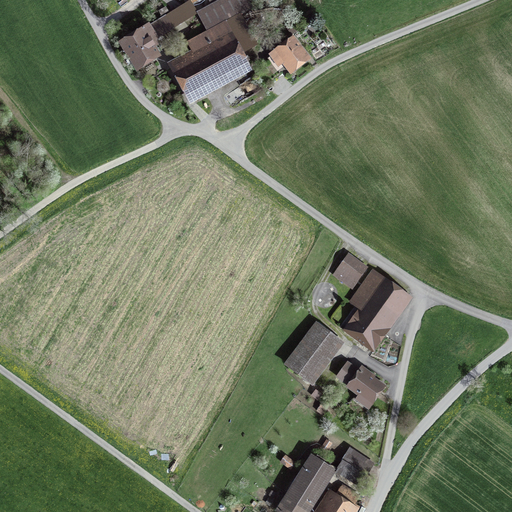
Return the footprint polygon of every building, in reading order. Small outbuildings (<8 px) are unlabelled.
[(166,67),(187,107),(251,74),(225,24),(253,10),(247,0),(223,0),(195,15),(206,34),(185,45),(190,54),(166,67)] [(158,47),(147,27),(116,44),(134,76),(159,62),(152,50),(158,47)] [(293,39),(267,57),(276,70),(281,66),(289,77),(310,63),(293,39)] [(367,272),(347,257),(332,279),(352,294),(367,272)] [(357,314),(344,332),(373,355),(412,303),(373,273),(347,307),(357,314)] [(315,326),(283,367),(311,388),(343,347),(315,326)] [(386,388),(360,370),(345,392),(357,399),(353,404),(368,414),(386,388)] [(332,447),(325,443),(321,450),(327,454),(332,447)] [(377,467),(349,451),(335,477),(363,492),(377,467)] [(309,511),(334,474),(308,458),(274,511),(309,511)] [(335,497),(328,492),(315,511),(357,511),(358,511),(352,508),(358,498),(342,488),(335,497)]
